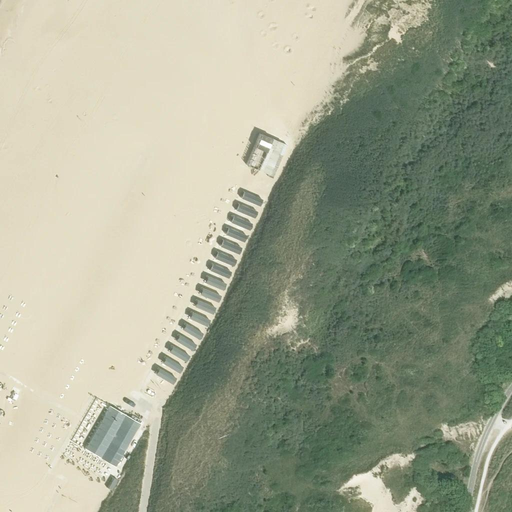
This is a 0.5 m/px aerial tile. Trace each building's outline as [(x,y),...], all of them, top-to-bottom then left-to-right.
[(275,174),(287,149),(272,142),(260,167),(275,174)] [(261,198),(243,190),(239,197),(258,205),(261,198)] [(256,210),(237,202),(234,209),(253,217),(256,210)] [(251,221),(232,213),(229,220),(248,229),(251,221)] [(246,234),(227,225),(224,233),(242,241),(246,234)] [(241,246),(222,238),(219,245),(238,253),(241,246)] [(235,257),(216,249),(213,256),(232,265),(235,257)] [(230,270),(211,262),(208,269),(227,277),(230,270)] [(225,282),(206,274),(203,281),(222,289),(225,282)] [(219,294),(201,286),(198,293),(216,301),(219,294)] [(215,306),(196,298),(193,305),(212,313),(215,306)] [(209,318),(190,310),(187,317),(206,325),(209,318)] [(201,331),(184,321),(181,328),(198,338),(201,331)] [(195,343),(177,333),(174,339),(191,349),(195,343)] [(188,354),(171,344),(167,350),(184,360),(188,354)] [(181,365),(164,355),(160,361),(177,371),(181,365)] [(175,376),(157,366),(154,372),(171,382),(175,376)] [(124,413),(108,404),(84,446),(100,455),(117,424),(124,413)] [(117,424),(100,455),(115,464),(133,433),(117,424)]
